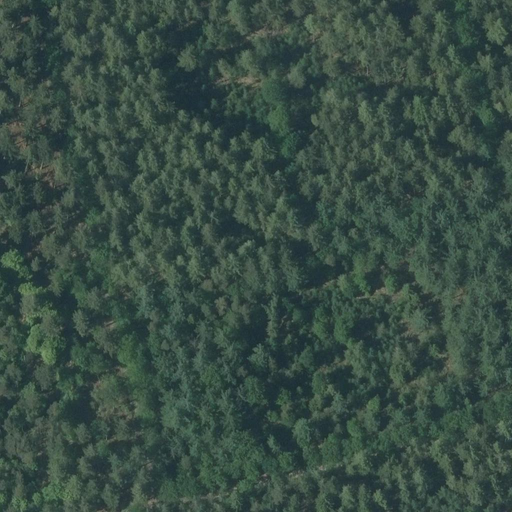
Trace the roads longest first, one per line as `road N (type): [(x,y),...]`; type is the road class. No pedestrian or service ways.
road 1 (track): [(26,0),(163,504)]
road 2 (track): [(511,416),(163,504)]
